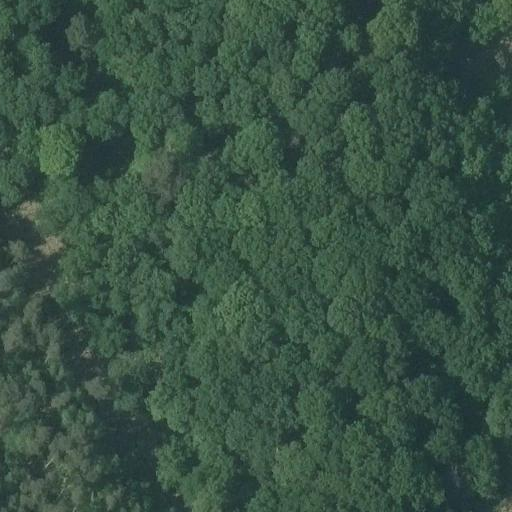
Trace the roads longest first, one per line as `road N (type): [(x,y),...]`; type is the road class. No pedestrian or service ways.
road 1 (track): [(0,195),(100,370),(208,398),(269,402),(319,293),(402,54),(467,0)]
road 2 (track): [(176,511),(100,370)]
